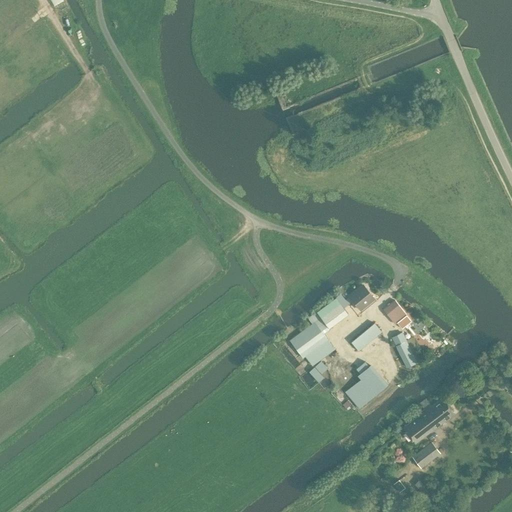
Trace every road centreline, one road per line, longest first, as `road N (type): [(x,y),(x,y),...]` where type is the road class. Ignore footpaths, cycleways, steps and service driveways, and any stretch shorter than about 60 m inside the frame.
road 1 (unclassified): [(402,269),(260,222),(212,192),(146,102),(102,25),(98,0)]
road 2 (unclassified): [(511,179),(440,16)]
